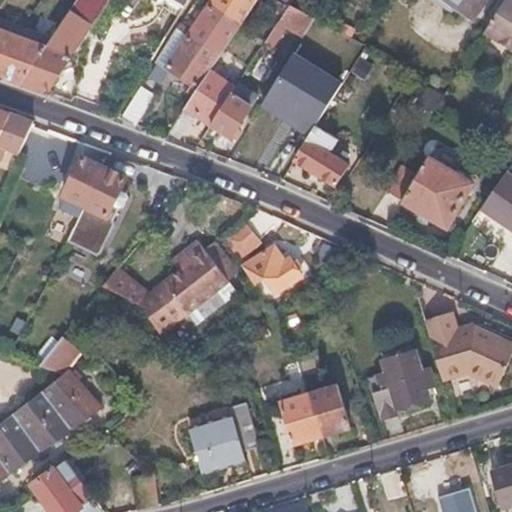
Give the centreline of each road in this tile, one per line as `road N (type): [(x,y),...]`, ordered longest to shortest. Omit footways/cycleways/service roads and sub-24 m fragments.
road 1 (residential): [(0,95),(266,190),(511,304)]
road 2 (residential): [(511,416),(202,511)]
